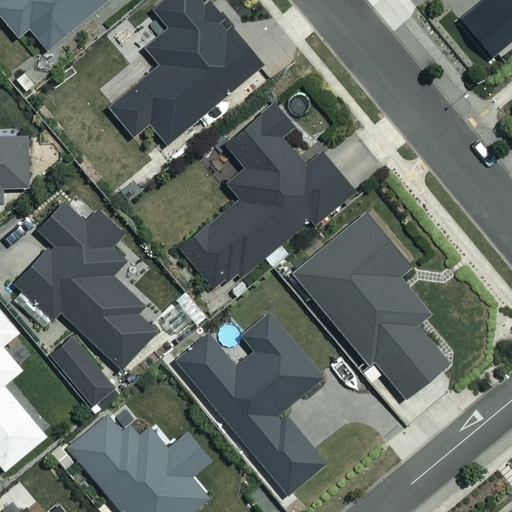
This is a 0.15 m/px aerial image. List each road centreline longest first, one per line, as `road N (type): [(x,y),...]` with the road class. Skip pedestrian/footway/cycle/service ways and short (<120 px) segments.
road 1 (residential): [(327,0),(511,222)]
road 2 (residential): [(379,511),(511,400)]
